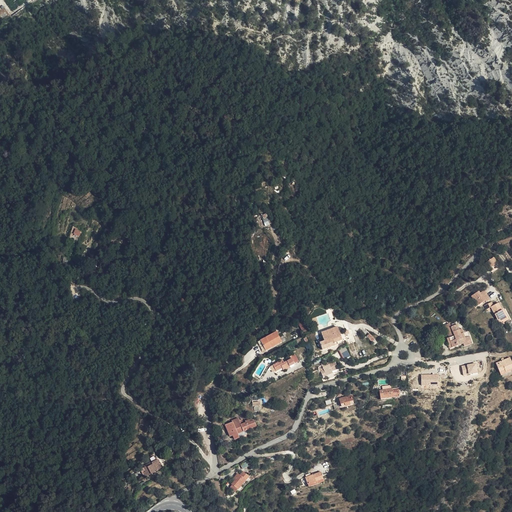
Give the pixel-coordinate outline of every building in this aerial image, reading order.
[(77,234),(75,233),(73,237),(69,235),(71,231),(72,229),(66,227),(61,238),(65,240),(66,242),(71,244),(77,234)] [(494,260),(487,264),(491,270),(497,266),(494,260)] [(477,285),(470,290),(477,301),(484,296),(485,297),(489,294),(483,285),(479,287),(477,285)] [(501,315),(505,313),(497,299),(492,301),(490,297),(483,301),(485,305),(486,304),(487,306),(490,305),(498,319),(502,317),(501,315)] [(303,320),(298,324),(302,331),(303,331),(311,331),(313,329),(303,320)] [(457,325),(451,326),(453,330),(453,332),(450,333),(445,335),(447,341),(449,340),(450,343),(458,340),(461,340),(462,343),(470,340),(467,332),(463,334),(460,324),(457,325)] [(343,340),(338,327),(322,333),(325,341),(320,343),(323,350),(338,344),(337,342),(343,340)] [(276,333),(265,339),(268,344),(262,347),(265,352),(281,343),(276,333)] [(369,333),(366,336),(372,342),(375,339),(369,333)] [(268,344),(265,339),(260,342),(262,347),(268,344)] [(346,347),(339,350),(343,359),(350,356),(346,347)] [(273,365),(273,366),(275,370),(276,371),(282,368),(284,370),(290,367),(294,364),(294,363),(298,361),(294,353),(287,358),(288,360),(283,362),(282,360),(273,365)] [(502,370),(507,368),(511,367),(507,357),(493,361),(496,371),(501,369),(502,370)] [(329,365),(328,364),(328,363),(322,366),(324,370),(320,372),(322,377),(332,373),(331,370),(337,368),(335,362),(329,365)] [(462,365),(463,375),(478,373),(477,363),(462,365)] [(390,386),(390,385),(378,386),(379,395),(391,393),(390,386)] [(352,396),(340,399),(342,406),(354,403),(352,396)] [(227,432),(230,431),(232,436),(234,440),(239,438),(237,434),(255,427),(253,421),(249,423),(248,420),(244,422),(245,423),(240,425),(239,424),(238,419),(231,421),(232,423),(224,426),(227,432)] [(154,455),(149,458),(149,459),(142,464),(144,467),(141,469),(144,473),(161,463),(158,458),(156,459),(154,455)] [(233,484),(242,478),(250,472),(246,466),(242,469),(241,466),(235,470),(236,472),(229,477),(230,478),(233,484)] [(321,467),(306,473),(309,480),(324,474),(321,467)]
